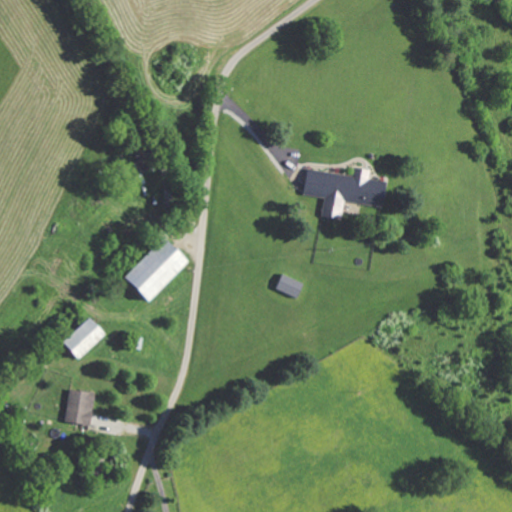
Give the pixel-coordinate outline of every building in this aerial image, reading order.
[(300,194),(322,198),(320,217),(339,220),(342,202),(379,207),(383,182),(365,180),(366,170),(351,168),(350,177),(304,170),(300,194)] [(116,278),(142,302),(181,261),(155,237),(116,278)] [(272,290),(293,298),(300,283),(279,274),(272,290)] [(72,360),(99,334),(83,317),(56,344),(72,360)] [(63,423),(88,425),(91,392),(66,390),(63,423)]
